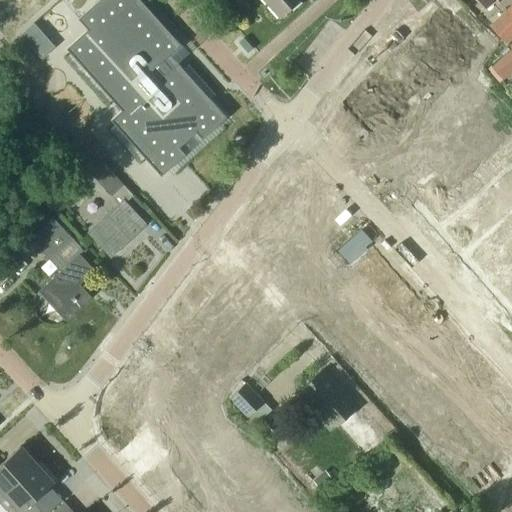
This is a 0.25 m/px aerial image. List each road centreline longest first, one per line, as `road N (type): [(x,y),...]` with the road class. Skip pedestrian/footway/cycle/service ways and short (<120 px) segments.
road 1 (unclassified): [(80,422),(94,383),(289,124)]
road 2 (residential): [(511,366),(289,124)]
road 3 (unclassified): [(289,124),(382,0)]
